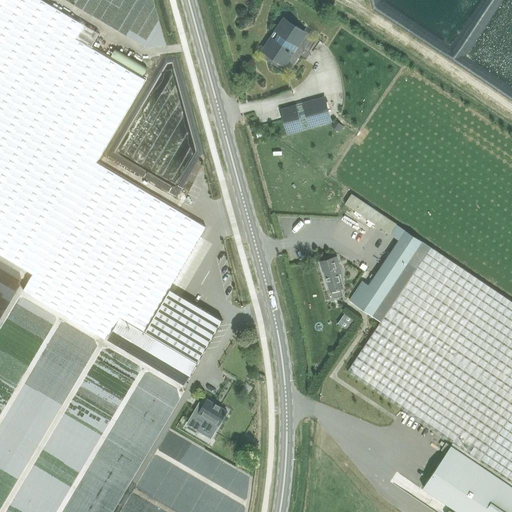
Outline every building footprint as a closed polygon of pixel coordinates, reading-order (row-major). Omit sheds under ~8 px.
[(119,317),(36,268),(98,163),(96,162),(145,79),(91,47),(99,33),(42,0),(0,0),(0,254),(32,274),(23,290),(106,339),(119,317)] [(274,40),(266,52),(281,62),(288,52),(291,54),(305,33),(284,19),(271,38),(274,40)] [(281,109),(288,134),(330,122),(324,97),(281,109)] [(98,163),(36,268),(119,317),(197,363),(223,320),(169,288),(206,227),(98,163)] [(396,224),(351,194),(345,204),(390,234),(396,224)] [(366,228),(369,222),(354,213),(350,218),(366,228)] [(380,322),(347,371),(453,443),(511,482),(511,301),(420,240),(409,256),(394,246),(368,286),(362,282),(349,301),(380,322)] [(323,271),(329,291),(343,287),(339,273),(341,272),(337,257),(319,261),(322,271),(323,271)] [(184,386),(197,363),(119,317),(106,339),(184,386)] [(225,414),(227,411),(207,399),(200,410),(198,409),(190,423),(201,429),(204,425),(215,431),(224,416),(225,416),(226,414),(225,414)] [(511,511),(511,482),(453,443),(423,488),(456,510),(454,511),(511,511)] [(19,458),(19,511),(71,511),(66,502),(75,502),(68,499),(65,493),(66,490),(63,483),(63,478),(57,478),(52,468),(51,455),(46,466),(36,461),(34,465),(31,467),(28,464),(22,464),(19,458)]
